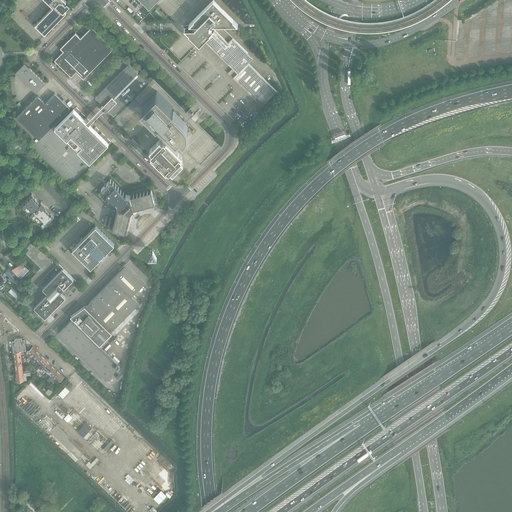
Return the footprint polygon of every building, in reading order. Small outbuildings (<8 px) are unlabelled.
[(45,0),(53,7),(36,24),(35,25),(44,34),(45,34),(66,13),(66,12),(66,11),(68,9),(67,8),(70,5),(67,3),(66,4),(66,3),(66,2),(66,1),(64,0),(45,0)] [(138,0),(149,10),(158,0),(138,0)] [(221,56),(231,66),(233,67),(228,73),(233,78),(234,77),(262,105),(276,91),(247,62),(252,57),(224,29),(225,28),(225,25),(238,25),(213,0),(189,25),(190,25),(190,28),(184,28),(199,43),(203,39),(220,55),(221,53),(222,54),(221,56)] [(58,57),(54,60),(71,77),(76,71),(78,73),(83,78),(83,79),(109,52),(113,48),(92,27),(91,27),(88,30),(84,35),(80,38),(75,33),(60,48),(63,51),(62,52),(61,53),(58,57)] [(93,114),(86,122),(89,124),(96,117),(104,109),(106,112),(108,110),(114,115),(120,109),(120,108),(147,82),(138,73),(129,64),(95,97),(99,100),(101,102),(102,103),(103,105),(93,114)] [(25,67),(22,70),(22,71),(19,74),(36,91),(44,83),(29,67),(27,69),(25,67)] [(152,80),(134,99),(141,106),(157,122),(200,165),(219,146),(214,140),(203,129),(200,127),(200,126),(196,122),(191,118),(193,116),(191,114),(190,113),(192,111),(190,109),(186,113),(183,110),(153,79),(152,80)] [(16,117),(39,139),(70,108),(62,100),(63,99),(63,98),(61,96),(60,96),(59,97),(55,93),(45,103),(38,95),(16,117)] [(73,109),(54,128),(90,163),(109,144),(89,124),(86,122),(73,109)] [(133,138),(131,140),(138,147),(140,146),(133,138)] [(168,170),(169,171),(170,170),(173,173),(183,162),(181,159),(182,158),(181,157),(182,156),(182,155),(166,140),(165,141),(164,140),(162,141),(160,139),(149,149),(149,150),(152,152),(151,153),(152,154),(151,156),(153,159),(151,161),(162,171),(164,169),(166,171),(168,170)] [(22,148),(14,141),(12,143),(14,146),(14,147),(13,147),(13,148),(14,149),(15,149),(16,149),(17,148),(20,150),(22,148)] [(42,185),(48,179),(46,177),(46,176),(45,176),(46,177),(44,179),(43,179),(39,183),(42,185)] [(44,187),(50,181),(48,179),(42,185),(44,187)] [(155,203),(153,195),(151,190),(130,196),(126,195),(110,179),(101,189),(117,205),(118,208),(112,230),(125,233),(130,213),(132,213),(135,210),(134,209),(155,203)] [(46,190),(52,183),(50,181),(44,187),(46,190)] [(48,192),(54,185),(52,183),(46,190),(48,192)] [(50,194),(57,187),(56,187),(54,185),(48,192),(50,194)] [(52,196),(59,189),(57,188),(57,187),(50,194),(52,196)] [(55,198),(61,191),(60,191),(59,189),(52,196),(55,198)] [(57,200),(63,194),(61,192),(61,191),(55,198),(57,200)] [(24,208),(26,211),(34,219),(36,221),(39,224),(40,223),(43,226),(47,223),(46,222),(50,219),(54,216),(50,212),(50,213),(45,208),(46,206),(45,206),(41,201),(40,202),(35,197),(32,194),(28,197),(29,197),(25,201),(24,201),(21,204),(24,208)] [(59,202),(65,196),(63,194),(57,200),(59,202)] [(61,204),(67,198),(65,196),(59,202),(61,204)] [(63,206),(69,200),(67,198),(61,204),(63,206)] [(68,206),(72,202),(72,203),(72,202),(71,202),(69,200),(63,206),(65,209),(68,206)] [(82,239),(79,242),(72,249),(91,268),(100,258),(99,257),(100,256),(101,256),(103,254),(104,253),(105,253),(114,244),(96,226),(82,239)] [(34,307),(34,308),(45,318),(65,298),(65,297),(63,295),(64,295),(65,294),(77,282),(58,263),(42,279),(43,280),(44,281),(45,282),(45,284),(46,285),(43,288),(43,289),(47,293),(47,292),(48,293),(46,295),(34,307)] [(23,264),(12,270),(20,278),(29,269),(23,264)] [(120,365),(106,351),(98,343),(99,343),(100,344),(111,333),(110,332),(111,331),(139,303),(132,296),(142,285),(124,267),(85,306),(86,306),(85,307),(84,307),(77,314),(76,314),(75,314),(75,315),(75,316),(74,318),(73,319),(59,333),(106,380),(120,365)] [(14,282),(17,279),(13,275),(8,279),(13,284),(14,282)] [(24,338),(13,339),(13,341),(14,351),(25,350),(24,339),(24,340),(24,338)] [(33,356),(38,352),(32,347),(28,351),(33,355),(33,356)] [(33,356),(34,357),(39,361),(43,357),(38,352),(33,356)] [(43,365),(44,366),(48,362),(43,357),(39,361),(43,365)] [(15,360),(15,362),(15,367),(22,366),(21,361),(24,361),(24,359),(15,360)] [(49,371),(53,367),(48,362),(44,366),(40,370),(42,371),(44,370),(47,373),(49,371)] [(49,371),(52,374),(54,376),(59,372),(53,367),(49,371)] [(59,381),(64,377),(59,372),(54,376),(56,378),(59,381)] [(16,374),(17,376),(17,381),(21,381),(23,381),(22,375),(26,375),(25,373),(16,374)] [(65,387),(58,394),(63,398),(69,391),(65,387)]
